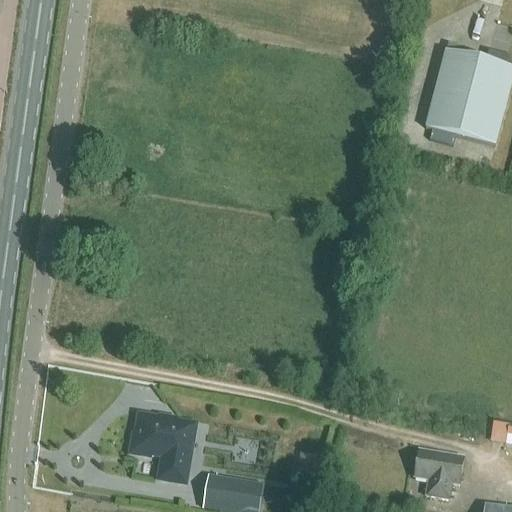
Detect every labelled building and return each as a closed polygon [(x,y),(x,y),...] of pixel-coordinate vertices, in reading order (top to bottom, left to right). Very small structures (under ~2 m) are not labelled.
[(495,149),(511,85),(511,59),(489,54),(486,64),(446,54),(426,131),(495,149)] [(151,460),(152,457),(165,459),(161,482),(185,486),(195,430),(141,420),(138,438),(136,438),(133,457),(151,460)] [(461,489),(465,461),(420,454),(416,482),(430,484),(427,500),(451,504),(454,488),(461,489)] [(313,490),(315,480),(297,477),(295,487),(313,490)] [(258,511),(263,488),(208,478),(202,511),(204,511),(258,511)]
